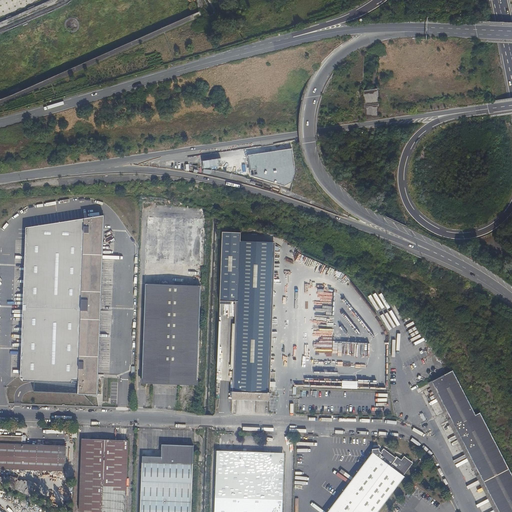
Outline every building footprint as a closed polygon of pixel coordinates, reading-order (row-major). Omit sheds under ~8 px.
[(218,167),(217,159),(203,161),(204,169),(218,167)] [(97,394),(97,393),(104,215),(29,227),(23,378),(78,380),(78,394),(82,394),(97,394)] [(146,263),(201,265),(203,219),(148,217),(146,263)] [(254,241),(254,242),(240,241),(241,233),(222,232),(222,248),(221,264),(221,278),(220,292),(220,301),(230,301),(238,302),(237,324),(237,339),(236,362),(235,391),(232,391),(232,399),(245,400),(270,400),(270,393),(268,393),(273,242),(254,241)] [(142,382),(197,384),(200,286),(146,284),(142,382)] [(511,511),(511,476),(475,405),(455,366),(451,368),(448,369),(429,379),(498,511),(511,511)] [(22,444),(23,437),(0,435),(0,468),(65,471),(66,446),(22,444)] [(82,439),(79,511),(80,511),(124,511),(128,441),(82,439)] [(190,511),(193,446),(162,444),(161,457),(142,456),(140,511),(190,511)] [(214,511),(242,511),(244,451),(216,450),(214,511)] [(242,511),(282,511),(284,475),(262,475),(262,452),(244,451),(242,511)] [(379,457),(377,456),(335,511),(377,511),(404,476),(402,475),(411,463),(405,458),(399,465),(393,460),(394,458),(384,451),(379,457)] [(262,475),(284,475),(285,452),(262,452),(262,475)] [(335,511),(377,456),(372,452),(327,511),(335,511)] [(416,466),(416,467),(414,469),(417,471),(419,469),(424,462),(421,460),(416,466)]
